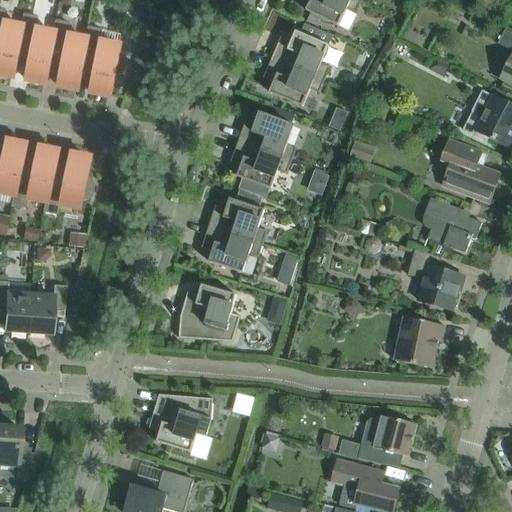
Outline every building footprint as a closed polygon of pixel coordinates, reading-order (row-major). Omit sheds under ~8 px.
[(361,1),(358,0),(308,0),(310,1),(305,11),(338,27),(346,10),(355,14),(361,1)] [(12,65),(20,28),(19,28),(1,24),(4,11),(0,10),(0,73),(11,76),(13,65),(12,65)] [(52,34),(51,34),(34,30),(36,17),(21,14),(19,28),(20,28),(12,65),(13,65),(25,68),(23,78),(43,82),(45,72),(44,72),(52,34)] [(84,40),(83,40),(66,37),(68,24),(54,21),(51,34),(52,34),(44,72),(45,72),(57,74),(55,84),(75,88),(77,78),(76,78),(84,40)] [(86,27),(83,40),(84,40),(76,78),(77,78),(89,80),(87,91),(107,95),(111,76),(113,76),(115,76),(117,75),(119,74),(121,73),(123,71),(123,70),(125,63),(124,61),(123,59),(123,57),(121,55),(120,54),(117,53),(115,53),(117,47),(98,43),(100,30),(86,27)] [(511,51),(511,56),(500,80),(511,86),(511,34),(504,31),(498,44),(511,51)] [(280,38),(272,58),(324,81),(330,68),(321,64),(328,46),(295,32),(291,42),(280,38)] [(324,81),(272,58),(263,79),(273,83),(269,93),(302,108),(309,90),(319,94),(324,81)] [(435,63),(431,72),(445,79),(449,70),(435,63)] [(492,87),(488,94),(502,102),(506,94),(492,87)] [(488,94),(482,91),(471,112),(483,118),(475,133),(509,150),(511,143),(511,106),(502,102),(488,94)] [(245,121),(238,142),(291,162),(296,149),(287,145),(294,127),(260,114),(256,125),(245,121)] [(14,194),(21,156),(23,146),(3,142),(1,152),(0,152),(0,191),(12,194),(14,194)] [(291,162),(238,142),(230,163),(240,167),(236,177),(242,179),(270,190),(277,171),(286,175),(291,162)] [(452,162),(443,186),(489,204),(500,176),(476,167),(481,155),(482,156),(483,155),(449,142),(443,158),(452,162)] [(46,201),(53,163),(55,153),(35,149),(33,159),(21,156),(14,194),(12,194),(9,207),(24,210),(27,197),(44,200),(46,201)] [(65,165),(53,163),(46,201),(44,200),(42,213),(56,216),(59,203),(78,207),(79,201),(80,201),(83,201),(85,201),(87,200),(88,199),(90,197),(91,195),(93,188),(92,187),(91,184),(91,183),(89,181),(87,180),(85,179),(83,178),(87,159),(67,155),(65,165)] [(242,179),(238,189),(266,199),(270,190),(242,179)] [(215,206),(208,227),(263,245),(267,232),(257,229),(264,210),(229,199),(226,210),(215,206)] [(431,231),(427,241),(465,255),(470,241),(474,243),(481,224),(464,217),(466,212),(430,199),(423,220),(422,224),(424,227),(427,230),(431,231)] [(263,245),(208,227),(201,249),(212,252),(208,263),(243,274),(249,255),(258,259),(263,245)] [(36,248),(36,261),(46,261),(50,255),(48,250),(36,248)] [(424,281),(418,302),(451,311),(460,282),(462,283),(463,278),(438,270),(441,258),(415,251),(407,276),(424,281)] [(27,334),(29,296),(7,295),(7,283),(0,282),(0,307),(5,308),(3,332),(27,334)] [(240,317),(230,314),(236,296),(201,285),(198,296),(187,293),(180,318),(178,339),(233,343),(240,317)] [(52,298),(29,296),(27,334),(50,336),(52,312),(63,312),(65,287),(53,287),(52,298)] [(444,327),(403,318),(394,361),(432,369),(437,342),(441,343),(444,327)] [(213,400),(160,396),(159,395),(149,429),(160,432),(156,443),(191,453),(196,435),(206,437),(211,421),(213,400)] [(415,425),(383,417),(375,448),(362,444),(358,459),(399,470),(402,456),(407,457),(415,425)] [(20,430),(0,428),(0,477),(25,479),(32,455),(18,454),(20,430)] [(325,435),(322,448),(336,452),(339,438),(325,435)] [(376,471),(351,465),(345,487),(359,491),(355,505),(381,511),(392,511),(399,490),(373,483),(376,471)] [(183,511),(193,481),(193,480),(163,472),(157,494),(132,487),(124,511),(162,511),(163,509),(172,511),(183,511)] [(248,488),(245,497),(259,500),(261,491),(248,488)]
